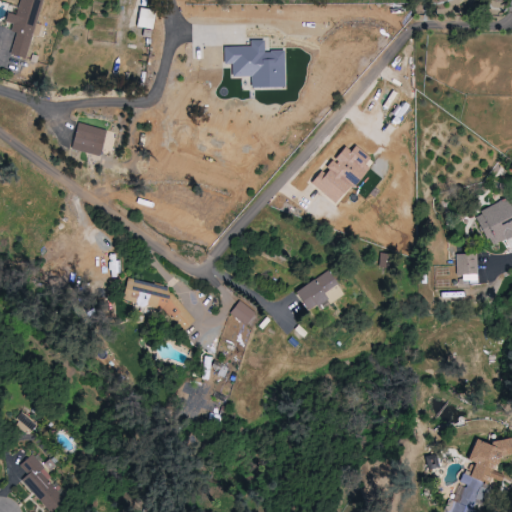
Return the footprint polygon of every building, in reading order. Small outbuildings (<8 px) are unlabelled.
[(43,0),(42,0),(19,0),(15,15),(7,12),(4,21),(15,25),(7,53),(25,59),(32,34),(37,36),(41,25),(36,23),(43,0)] [(101,155),(105,128),(75,124),(71,150),(101,155)] [(488,246),(511,235),(511,201),(510,197),(473,213),(488,246)] [(476,254),(456,254),(456,274),(462,274),(462,283),(477,283),(476,254)] [(342,296),(329,271),(293,291),(305,311),(326,299),(328,304),(342,296)] [(194,321),(166,286),(126,280),(122,301),(157,307),(179,333),(194,321)] [(245,325),(255,312),(239,300),(230,312),(245,325)] [(474,511),(483,487),(483,482),(489,484),(491,479),(501,482),(500,474),(493,472),(498,456),(511,453),(511,437),(489,441),(488,444),(472,440),(466,461),(471,462),(467,476),(461,474),(458,483),(464,485),(459,503),(447,500),(443,511),(474,511)] [(66,498),(29,455),(28,456),(21,448),(6,461),(50,511),(66,498)]
